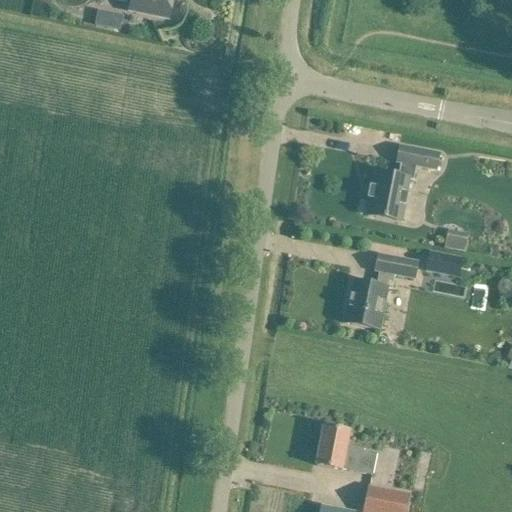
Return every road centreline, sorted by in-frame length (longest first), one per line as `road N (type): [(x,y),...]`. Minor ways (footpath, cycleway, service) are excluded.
road 1 (unclassified): [(217,511),(280,81)]
road 2 (unclassified): [(511,123),(280,81)]
